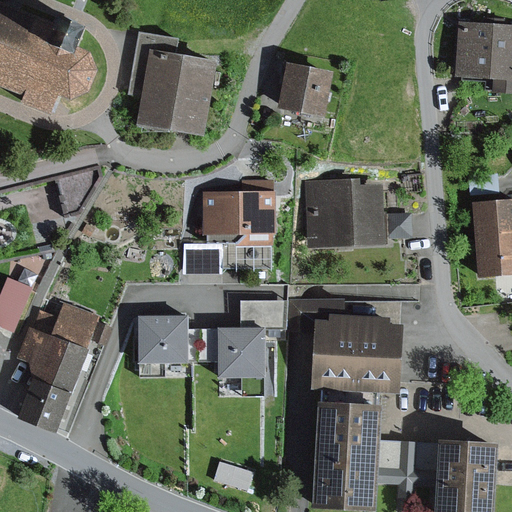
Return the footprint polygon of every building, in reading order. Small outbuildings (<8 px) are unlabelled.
[(52,30),(0,8),(0,89),(23,99),(19,107),(46,118),(52,101),(66,107),(83,99),(93,76),(85,59),(73,54),(76,47),(80,38),(84,28),(70,23),(57,18),(53,27),(52,30)] [(477,25),(458,24),(454,79),(492,82),(491,94),(511,95),(511,28),(504,27),(504,20),(478,18),(477,25)] [(201,139),(214,65),(175,58),(179,40),(138,33),(127,97),(140,99),(134,127),(201,139)] [(332,75),(284,66),(276,111),(324,120),(332,75)] [(498,195),(497,175),(468,177),(469,197),(498,195)] [(358,180),(304,182),(306,251),(382,248),(382,246),(388,246),(388,240),(387,215),(386,214),(381,214),(380,187),(359,188),(358,180)] [(273,193),(201,193),(201,237),(206,237),(206,246),(221,246),(221,271),(271,271),(271,238),(273,238),(273,193)] [(511,201),(469,205),(476,281),(511,278),(511,201)] [(412,239),(411,214),(387,215),(388,240),(412,239)] [(95,230),(86,225),(81,234),(90,239),(95,230)] [(221,246),(206,246),(182,246),(182,276),(221,276),(221,271),(221,246)] [(7,279),(0,297),(0,327),(14,333),(32,289),(7,279)] [(309,302),(288,302),(286,334),(307,335),(308,315),(342,315),(342,302),(309,302)] [(240,303),(239,331),(263,332),(286,332),(286,303),(240,303)] [(99,318),(63,304),(57,319),(39,312),(31,331),(28,330),(16,360),(27,365),(30,383),(14,422),(54,438),(88,353),(85,352),(99,318)] [(185,319),(135,320),(135,367),(138,367),(164,366),(186,366),(186,364),(186,331),(185,319)] [(388,321),(326,319),(326,325),(388,328),(388,321)] [(312,324),(308,393),(314,393),(378,396),(396,397),(400,329),(388,328),(326,325),(312,324)] [(215,364),(215,331),(186,331),(186,364),(215,364)] [(239,331),(215,331),(215,364),(215,382),(240,382),(263,381),(263,332),(239,331)] [(164,366),(138,367),(138,381),(164,380),(164,366)] [(263,381),(240,382),(240,399),(263,399),(263,381)] [(378,396),(314,393),(310,510),(368,511),(372,511),(373,486),(374,476),(437,479),(437,489),(435,511),(493,511),(496,446),(376,441),(378,396)] [(374,476),(373,486),(398,487),(397,500),(405,500),(413,500),(413,488),(437,489),(437,479),(374,476)]
